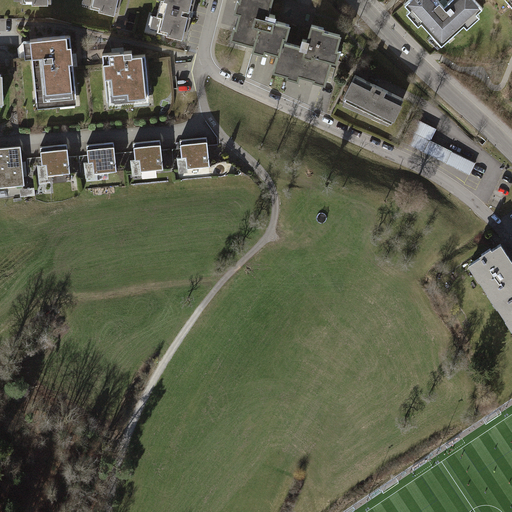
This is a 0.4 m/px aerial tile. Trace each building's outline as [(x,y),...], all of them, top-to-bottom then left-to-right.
[(122,0),(86,0),(86,3),(120,13),(122,0)] [(197,0),(160,0),(153,29),(189,38),(197,0)] [(270,0),(240,0),(228,44),(277,58),(287,26),(265,20),(270,0)] [(452,0),(445,8),(437,0),(408,0),(404,5),(409,10),(407,13),(441,49),(463,28),(467,31),(481,18),(476,14),(482,9),(473,0),(452,0)] [(511,0),(503,0),(511,9),(511,0)] [(344,38),(310,28),(303,53),(283,47),(275,74),(323,88),(329,65),(336,67),(344,38)] [(74,32),(26,36),(27,57),(34,56),(39,107),(80,103),(74,32)] [(132,50),(102,53),(108,102),(147,97),(142,54),(133,55),(132,50)] [(0,102),(9,102),(8,73),(0,72),(0,102)] [(400,102),(351,79),(340,103),(389,125),(400,102)] [(412,118),(400,141),(469,176),(475,164),(430,141),(435,129),(412,118)] [(207,137),(180,140),(182,157),(186,157),(187,169),(210,166),(207,137)] [(160,140),(133,142),(135,160),(139,159),(140,171),(163,169),(160,140)] [(113,142),(87,145),(89,162),(93,161),(94,173),(117,171),(113,142)] [(67,144),(40,147),(42,164),(46,164),(47,176),(70,173),(67,144)] [(20,146),(0,148),(0,187),(25,185),(20,146)] [(511,259),(501,243),(492,249),(491,247),(479,255),(480,257),(468,265),(511,330),(511,259)]
